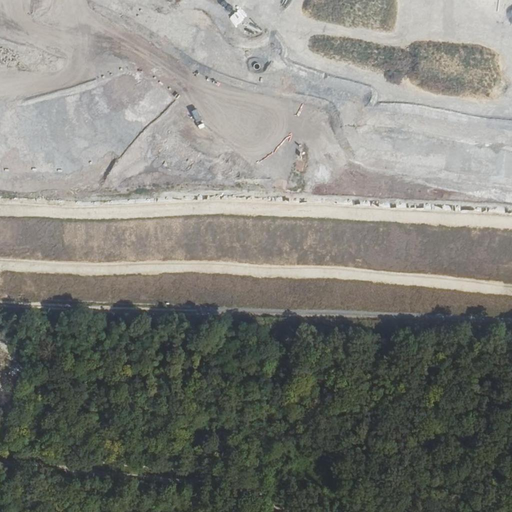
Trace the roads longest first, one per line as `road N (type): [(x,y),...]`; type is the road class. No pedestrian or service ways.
road 1 (track): [(77,0),(83,18),(194,88),(276,105),(279,125),(262,148),(243,148),(223,134)]
road 2 (track): [(0,88),(76,73),(83,54),(71,41),(0,11)]
